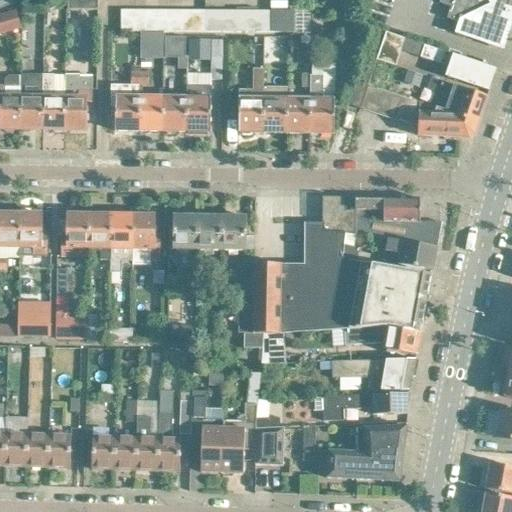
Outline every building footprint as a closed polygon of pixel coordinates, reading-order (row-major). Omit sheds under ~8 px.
[(44,10),(44,0),(28,0),(28,1),(27,11),(44,10)] [(60,10),(59,0),(44,0),(44,10),(60,10)] [(67,0),(68,11),(98,11),(98,0),(67,0)] [(511,25),(511,0),(439,0),(439,3),(450,7),(446,19),(458,23),(453,35),(503,52),(511,25)] [(133,33),(134,11),(121,11),(121,32),(133,33)] [(145,33),(146,11),(134,11),(133,33),(145,33)] [(157,33),(158,12),(146,11),(145,33),(157,33)] [(169,33),(170,12),(158,12),(157,33),(169,33)] [(181,33),(182,12),(170,12),(169,33),(181,33)] [(193,33),(194,12),(182,12),(181,33),(193,33)] [(205,33),(206,12),(194,12),(193,33),(205,33)] [(221,33),(221,12),(206,12),(205,33),(221,33)] [(237,34),(237,12),(221,12),(221,33),(237,34)] [(252,34),(252,12),(237,12),(237,34),(252,34)] [(268,34),(268,12),(252,12),(252,34),(268,34)] [(280,34),(280,12),(268,12),(268,34),(280,34)] [(291,34),(291,13),(280,12),(280,34),(291,34)] [(0,17),(0,34),(20,28),(16,13),(0,17)] [(395,67),(404,39),(385,33),(383,39),(376,61),(395,67)] [(360,109),(368,87),(376,61),(383,39),(372,35),(356,83),(352,82),(344,104),(360,109)] [(287,49),(287,39),(268,39),(268,49),(287,49)] [(222,81),(222,42),(211,42),(210,81),(222,81)] [(496,70),(485,66),(424,46),(420,58),(448,67),(445,77),(489,91),(496,70)] [(187,87),(188,65),(179,66),(179,87),(187,87)] [(139,86),(139,74),(139,68),(134,68),(134,73),(131,73),(131,86),(139,86)] [(263,100),(263,88),(263,70),(252,70),(252,90),(239,90),(238,133),(263,134),(263,100)] [(147,74),(139,74),(139,86),(148,86),(147,74)] [(310,89),(310,76),(310,75),(302,75),(302,89),(310,89)] [(42,131),(43,98),(43,76),(19,76),(19,77),(19,98),(19,131),(20,131),(23,133),(29,133),(31,131),(42,131)] [(54,76),(43,76),(43,98),(42,131),(53,131),(55,134),(61,134),(63,131),(64,131),(64,98),(65,76),(54,76)] [(92,112),(92,78),(79,78),(79,76),(65,76),(64,98),(64,131),(87,132),(87,112),(92,112)] [(323,76),(310,76),(310,89),(310,101),(310,134),(334,135),(335,101),(323,101),(323,76)] [(19,131),(19,98),(19,77),(6,77),(2,81),(2,89),(0,88),(0,130),(4,131),(6,134),(13,134),(15,131),(19,131)] [(487,97),(430,79),(427,90),(449,97),(445,112),(478,122),(479,119),(487,97)] [(211,87),(187,87),(187,99),(186,99),(186,133),(210,133),(211,87)] [(405,99),(368,87),(360,109),(398,122),(398,120),(405,99)] [(287,134),(287,100),(286,88),(263,88),(263,100),(263,134),(287,134)] [(436,101),(420,96),(418,103),(434,108),(436,101)] [(139,132),(139,98),(115,98),(115,132),(139,132)] [(162,132),(163,98),(139,98),(139,132),(162,132)] [(186,133),(186,99),(163,98),(162,132),(165,132),(167,134),(173,134),(175,132),(186,133)] [(418,103),(405,99),(398,120),(419,126),(418,136),(443,138),(444,140),(449,140),(452,138),(468,139),(474,135),(478,122),(445,112),(434,108),(418,103)] [(310,134),(310,101),(287,100),(287,134),(310,134)] [(323,225),(323,232),(345,235),(354,236),(355,218),(355,211),(355,199),(323,199),(323,225)] [(420,223),(420,199),(355,199),(355,211),(384,212),(384,221),(384,222),(420,223)] [(26,215),(21,215),(20,248),(20,258),(20,271),(48,271),(48,259),(48,235),(42,235),(42,225),(42,215),(36,215),(33,212),(29,212),(26,215)] [(8,215),(0,214),(0,248),(20,248),(21,215),(19,215),(17,213),(11,213),(8,215)] [(89,258),(89,249),(89,216),(84,216),(83,213),(73,213),(71,216),(66,216),(66,222),(60,222),(60,236),(61,236),(61,257),(89,258)] [(109,261),(110,216),(100,216),(98,214),(92,213),(90,216),(89,216),(89,249),(101,249),(101,261),(109,261)] [(133,249),(133,216),(132,216),(129,214),(123,214),(121,216),(110,216),(109,261),(109,273),(119,273),(120,263),(128,264),(130,261),(132,261),(133,249)] [(155,217),(133,216),(133,249),(148,250),(148,258),(159,258),(160,237),(155,237),(155,217)] [(196,251),(197,217),(173,217),(173,233),(168,232),(167,250),(196,251)] [(221,251),(222,218),(197,217),(196,251),(221,251)] [(247,218),(222,218),(221,251),(254,252),(254,237),(246,237),(247,218)] [(355,218),(354,236),(373,238),(387,240),(436,249),(441,223),(420,223),(384,222),(384,221),(355,218)] [(303,225),(303,266),(281,265),(280,335),(283,335),(343,330),(385,327),(420,333),(432,275),(357,263),(343,261),(344,249),(345,235),(323,232),(323,225),(303,225)] [(432,272),(436,249),(387,240),(383,263),(432,272)] [(353,250),(344,249),(343,261),(357,263),(358,258),(353,250)] [(253,279),(253,335),(263,335),(280,335),(281,265),(255,265),(254,265),(253,279)] [(68,271),(57,270),(56,295),(68,295),(68,271)] [(163,285),(164,272),(153,272),(153,285),(163,285)] [(194,295),(195,278),(187,278),(186,295),(194,295)] [(219,296),(220,279),(211,278),(211,296),(219,296)] [(253,335),(253,279),(245,279),(244,335),(253,335)] [(97,317),(89,317),(88,337),(97,337),(97,317)] [(52,321),(21,321),(21,338),(52,338),(52,321)] [(416,357),(420,333),(385,327),(343,330),(344,344),(383,341),(382,351),(416,357)] [(130,342),(131,330),(109,331),(109,343),(130,342)] [(261,349),(263,335),(253,335),(244,335),(244,349),(261,349)] [(282,366),(283,335),(280,335),(263,335),(261,349),(260,367),(282,366)] [(26,370),(48,370),(48,357),(26,357),(26,370)] [(152,369),(160,369),(161,357),(153,357),(152,369)] [(415,361),(334,364),(335,379),(370,378),(367,393),(410,391),(415,361)] [(511,374),(509,374),(507,383),(504,385),(503,392),(505,393),(504,398),(511,399),(511,374)] [(222,474),(223,441),(224,421),(205,421),(206,392),(192,392),(192,402),(191,436),(190,449),(191,449),(192,444),(201,444),(201,473),(222,474)] [(409,395),(344,398),(322,398),(314,399),(315,411),(323,410),(323,422),(343,421),(343,411),(372,410),(372,418),(407,417),(409,395)] [(104,405),(116,406),(116,398),(104,397),(104,403),(104,405)] [(77,413),(78,401),(70,400),(69,412),(77,413)] [(191,436),(192,402),(180,402),(179,435),(191,436)] [(137,424),(137,404),(126,404),(126,424),(137,424)] [(254,451),(255,451),(256,429),(256,419),(257,405),(244,405),(244,416),(241,415),(237,420),(237,422),(224,421),(223,441),(222,474),(243,474),(244,445),(254,445),(254,451)] [(45,426),(46,408),(25,407),(24,425),(45,426)] [(511,412),(501,410),(496,438),(511,440),(511,412)] [(180,442),(170,442),(171,418),(159,417),(158,441),(157,472),(179,473),(180,442)] [(280,418),(256,419),(256,429),(279,428),(280,418)] [(157,472),(158,441),(149,441),(150,424),(137,424),(136,441),(135,472),(157,472)] [(403,451),(405,441),(406,427),(355,430),(357,454),(379,455),(379,453),(403,451)] [(283,464),(284,428),(279,428),(256,429),(255,451),(255,463),(283,464)] [(317,428),(305,428),(304,452),(316,452),(317,428)] [(25,468),(26,441),(26,437),(5,436),(5,441),(4,467),(25,468)] [(47,469),(48,441),(48,437),(26,437),(26,441),(25,468),(47,469)] [(69,470),(70,441),(71,438),(48,437),(48,441),(47,469),(69,470)] [(114,471),(115,441),(115,440),(92,439),(91,470),(114,471)] [(135,472),(136,441),(115,440),(115,441),(114,471),(135,472)] [(400,482),(403,451),(379,453),(379,455),(357,454),(329,454),(327,478),(394,482),(400,482)] [(511,468),(491,465),(487,490),(511,494),(511,468)] [(511,511),(511,498),(486,494),(484,506),(481,506),(480,511),(511,511)]
